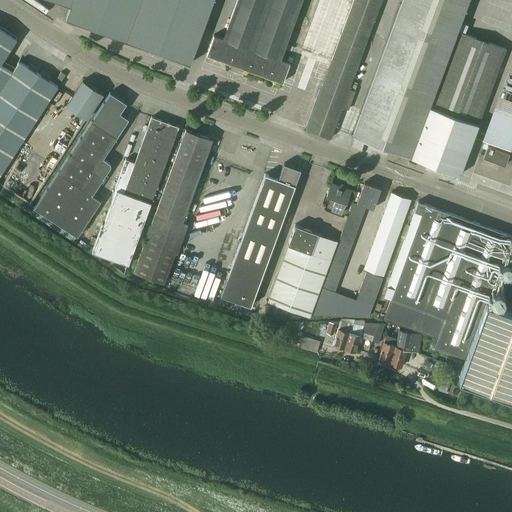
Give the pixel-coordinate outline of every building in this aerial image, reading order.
[(57,0),(71,5),(66,18),(189,63),(212,0),(57,0)] [(236,0),(223,39),(214,35),(206,55),(283,83),(290,62),(280,59),(301,0),(236,0)] [(381,0),(353,0),(306,129),(330,138),(381,0)] [(324,0),(306,50),(324,57),(345,0),(324,0)] [(468,0),(403,0),(353,135),(459,174),(506,49),(459,32),(431,106),(429,105),(468,0)] [(307,19),(307,18),(306,18),(306,17),(305,17),(304,16),(303,16),(302,16),(301,16),(300,17),(299,17),(299,18),(298,18),(297,19),(297,20),(297,21),(297,22),(297,23),(297,24),(297,25),(298,25),(298,26),(299,27),(300,27),(301,28),(302,28),(303,28),(304,28),(305,27),(306,27),(307,26),(307,25),(308,24),(308,23),(308,22),(308,21),(308,20),(307,19)] [(0,62),(16,38),(0,27),(0,174),(14,154),(0,144),(0,62)] [(19,61),(0,89),(0,144),(14,154),(58,86),(19,61)] [(511,143),(511,68),(485,139),(510,149),(511,143)] [(61,80),(65,74),(61,71),(57,77),(61,80)] [(105,88),(86,75),(69,102),(88,115),(105,88)] [(92,194),(110,167),(110,166),(110,165),(110,164),(110,163),(109,162),(103,158),(129,118),(120,113),(127,103),(110,92),(34,207),(77,236),(101,200),(92,194)] [(136,240),(178,127),(151,117),(135,163),(126,159),(114,190),(114,197),(103,226),(102,226),(93,250),(128,263),(137,240),(136,240)] [(179,220),(209,138),(186,129),(133,272),(164,283),(175,253),(177,254),(188,223),(179,220)] [(509,153),(488,145),(483,157),(504,165),(509,153)] [(251,305),(301,169),(284,163),(279,178),(265,173),(221,294),(251,305)] [(373,208),(380,188),(373,186),(373,185),(365,182),(357,202),(373,208)] [(356,191),(331,183),(327,195),(335,199),(331,210),(341,213),(345,202),(351,204),(356,191)] [(383,274),(410,198),(391,191),(364,267),(383,274)] [(498,269),(503,254),(510,234),(418,201),(384,295),(391,298),(384,319),(437,338),(434,347),(466,358),(460,374),(511,393),(511,309),(486,301),(493,284),(503,287),(508,273),(498,269)] [(365,206),(353,202),(341,235),(314,309),(313,313),(368,315),(382,276),(367,271),(357,299),(334,291),(365,206)] [(337,240),(295,225),(288,245),(267,303),(271,304),(272,302),(310,316),(337,240)] [(511,246),(508,245),(505,254),(503,258),(507,260),(511,261),(511,246)] [(357,288),(361,275),(357,274),(358,272),(343,269),(338,289),(348,291),(350,286),(357,288)] [(344,348),(352,324),(340,321),(333,345),(344,348)] [(337,322),(329,322),(326,333),(333,335),(337,322)] [(374,335),(377,323),(364,322),(362,331),(374,335)] [(385,323),(377,323),(374,335),(372,341),(379,343),(385,323)] [(363,326),(352,324),(344,348),(355,352),(363,326)] [(399,329),(398,335),(397,339),(397,340),(390,363),(401,366),(406,350),(410,351),(413,333),(399,329)] [(397,339),(398,335),(388,332),(379,359),(390,363),(397,340),(397,339)] [(319,342),(302,337),(300,342),(307,344),(305,350),(316,353),(319,342)]
